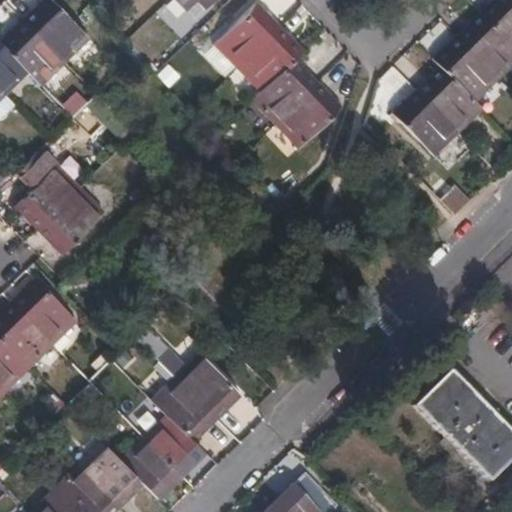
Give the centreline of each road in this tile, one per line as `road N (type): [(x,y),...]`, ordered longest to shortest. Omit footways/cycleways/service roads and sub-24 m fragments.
road 1 (residential): [(196,511),(511,197)]
road 2 (track): [(316,394),(285,349),(192,273),(54,283),(29,258),(0,256)]
road 3 (track): [(367,36),(367,76),(351,139),(285,349)]
